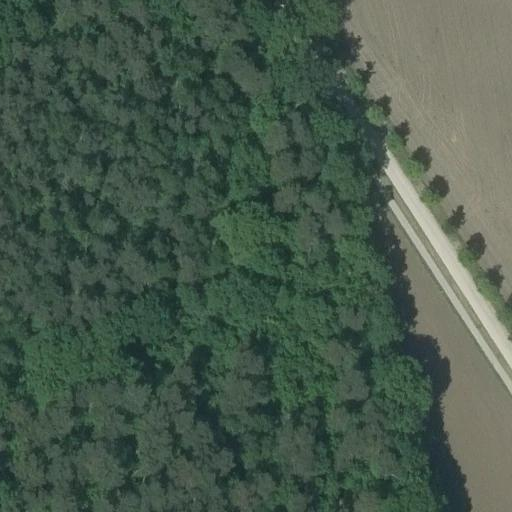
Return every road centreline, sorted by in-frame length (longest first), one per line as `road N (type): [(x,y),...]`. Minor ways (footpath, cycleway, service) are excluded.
road 1 (track): [(511,357),(277,0)]
road 2 (track): [(0,394),(291,317)]
